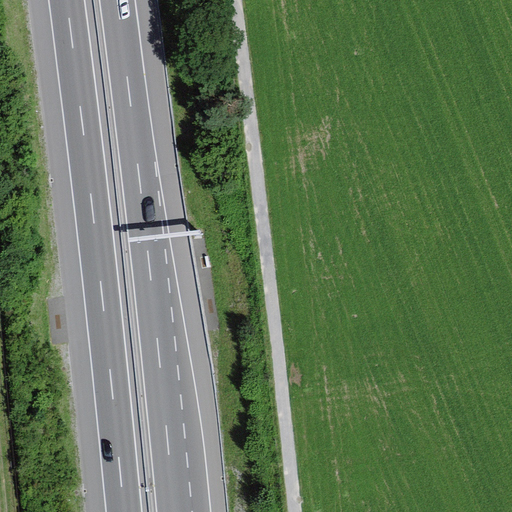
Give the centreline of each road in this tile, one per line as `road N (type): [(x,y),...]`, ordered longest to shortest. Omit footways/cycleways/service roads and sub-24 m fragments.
road 1 (track): [(233,0),(294,511)]
road 2 (motorway): [(174,511),(117,0)]
road 3 (motorway): [(66,0),(123,511)]
